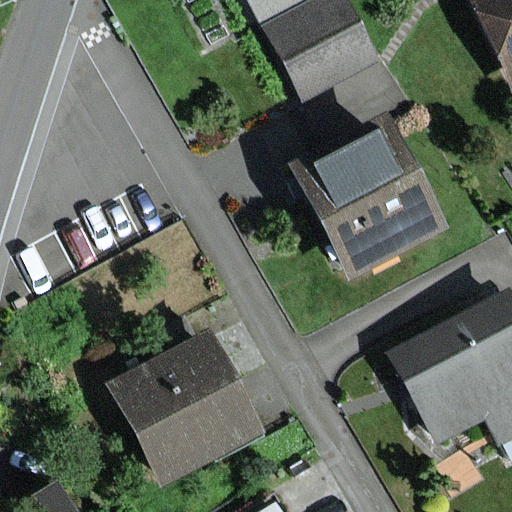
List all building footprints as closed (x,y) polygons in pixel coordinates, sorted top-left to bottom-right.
[(336,0),(317,0),(260,30),(298,101),(370,63),(336,0)] [(511,0),(475,0),(511,74),(511,0)] [(375,133),(294,175),(302,191),(343,268),(424,226),(375,133)] [(511,323),(501,302),(400,355),(412,378),(420,394),(412,399),(432,438),(479,413),(503,459),(511,454),(511,323)] [(152,369),(196,346),(181,318),(137,341),(152,369)] [(152,369),(112,390),(159,479),(245,434),(217,382),(198,345),(196,346),(152,369)] [(66,511),(53,491),(19,511),(66,511)] [(280,511),(270,495),(242,511),(280,511)]
